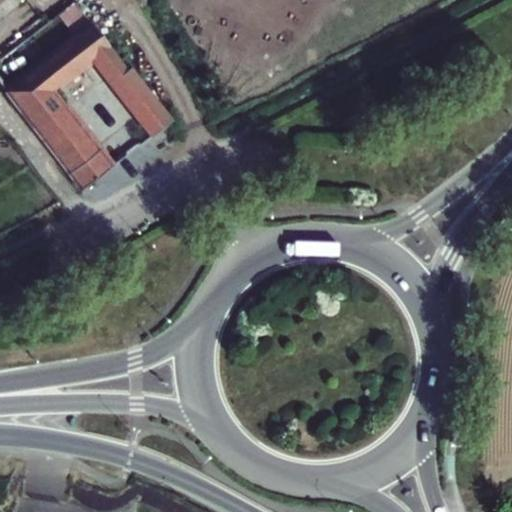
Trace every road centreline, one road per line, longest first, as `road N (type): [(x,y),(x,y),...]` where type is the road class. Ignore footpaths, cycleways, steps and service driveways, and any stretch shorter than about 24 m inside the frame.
road 1 (primary): [(0,435),(130,459),(244,511)]
road 2 (primary): [(0,406),(152,405),(226,437)]
road 3 (primary): [(212,311),(134,358),(0,388)]
road 4 (secondary): [(511,139),(418,216),(342,245)]
road 5 (track): [(117,0),(214,148)]
road 6 (secondary): [(430,316),(451,251),(511,168)]
road 7 (track): [(0,105),(87,215)]
road 8 (primary): [(212,311),(201,347),(202,385),(226,437)]
road 9 (primary): [(226,437),(285,477),(338,481)]
road 10 (unclassified): [(256,261),(188,162)]
